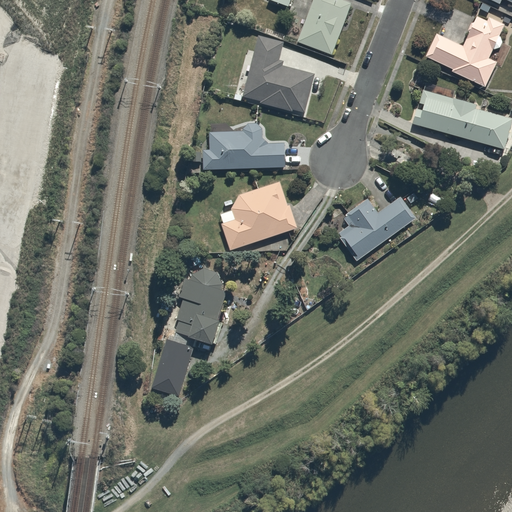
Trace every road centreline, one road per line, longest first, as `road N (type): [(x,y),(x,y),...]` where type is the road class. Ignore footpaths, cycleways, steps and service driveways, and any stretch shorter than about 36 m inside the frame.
road 1 (track): [(11,511),(16,416),(51,341),(115,0)]
road 2 (residential): [(402,0),(338,159)]
